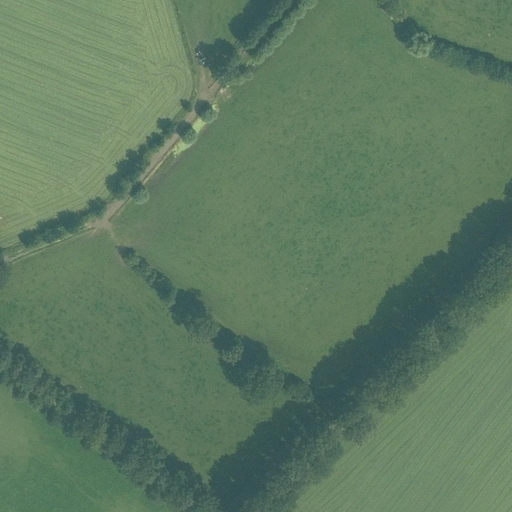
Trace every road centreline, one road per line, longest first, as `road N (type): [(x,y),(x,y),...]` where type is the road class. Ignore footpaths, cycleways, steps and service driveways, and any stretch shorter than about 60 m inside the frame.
road 1 (unclassified): [(245,511),(511,246)]
road 2 (tertiary): [(211,511),(0,356)]
